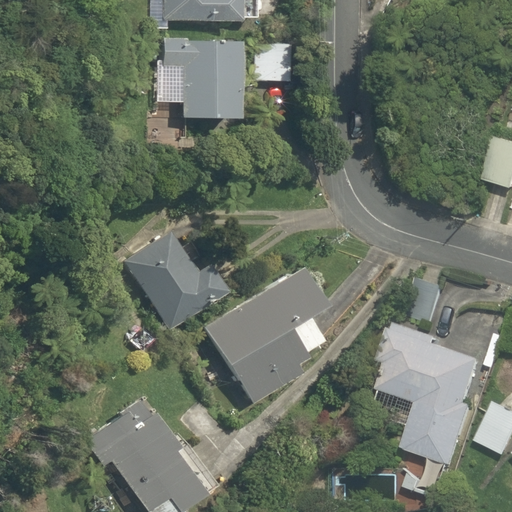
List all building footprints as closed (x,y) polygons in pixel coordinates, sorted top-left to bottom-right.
[(144,0),(144,29),(163,30),(163,21),(230,23),(230,19),(250,19),(250,0),(144,0)] [(229,118),(228,41),(158,42),(158,59),(150,59),(151,103),(177,103),(177,119),(229,118)] [(251,82),(284,83),(285,46),(252,45),(251,82)] [(279,87),(262,87),(262,118),(279,118),(279,87)] [(489,182),(511,190),(511,142),(504,140),(489,182)] [(118,264),(166,332),(222,292),(202,264),(190,273),(162,233),(118,264)] [(199,330),(249,404),(294,374),(289,366),(300,359),(297,355),(316,342),(300,318),(317,307),(291,268),(199,330)] [(406,318),(430,326),(442,289),(418,281),(406,318)] [(511,313),(494,360),(511,369),(511,313)] [(468,404),(483,360),(439,346),(441,339),(397,325),(395,331),(391,329),(379,364),(386,366),(377,391),(416,404),(401,449),(454,467),(474,406),(468,404)] [(387,418),(405,425),(412,406),(380,394),(376,404),(390,409),(387,418)] [(140,511),(141,511),(179,511),(175,506),(207,484),(177,442),(171,446),(146,410),(143,412),(132,397),(112,411),(115,414),(78,440),(97,466),(104,460),(140,511)] [(477,443),(506,457),(511,444),(511,412),(496,404),(477,443)] [(410,491),(441,502),(452,472),(421,461),(410,491)]
